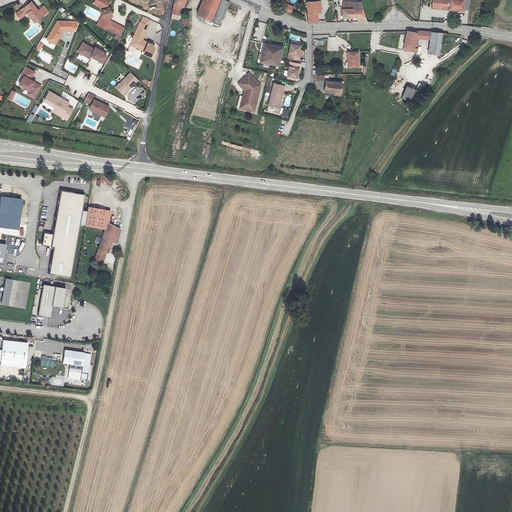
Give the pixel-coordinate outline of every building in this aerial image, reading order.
[(109,2),(102,0),(95,0),(93,7),(100,10),(103,16),(104,21),(103,24),(105,25),(103,30),(106,31),(107,30),(117,35),(120,27),(110,22),(108,19),(112,17),(109,9),(107,10),(106,8),(109,2)] [(173,15),(179,16),(181,6),(183,7),(186,0),(175,0),(174,4),(173,15)] [(203,0),(197,15),(198,15),(211,20),(220,0),(203,0)] [(220,0),(211,20),(210,23),(220,26),(230,2),(224,0),(220,0)] [(309,22),(318,22),(318,13),(321,13),(320,0),(307,0),(307,9),(309,9),(309,22)] [(357,18),(358,23),(367,22),(363,10),(360,2),(346,2),(346,0),(343,0),(343,17),(357,18)] [(464,12),(464,10),(468,10),(469,0),(433,0),(432,8),(464,12)] [(43,16),(38,10),(31,2),(21,11),(25,16),(27,13),(35,22),(43,16)] [(148,14),(157,16),(160,5),(152,3),(148,14)] [(282,10),(290,13),(293,7),(285,3),(282,10)] [(38,10),(43,16),(48,11),(44,6),(38,10)] [(179,16),(173,15),(172,18),(179,19),(179,21),(182,21),(181,25),(190,26),(191,20),(190,19),(192,12),(186,11),(184,17),(179,16)] [(210,23),(211,20),(198,15),(198,21),(204,23),(203,26),(209,27),(210,23)] [(151,20),(144,17),(142,22),(149,26),(151,20)] [(72,27),(72,22),(58,21),(47,39),(55,44),(63,31),(72,31),(72,27)] [(149,26),(142,22),(141,22),(131,45),(146,51),(145,53),(152,57),(156,48),(153,44),(149,43),(143,40),(149,26)] [(125,29),(120,27),(117,35),(121,37),(125,29)] [(290,37),(305,41),(306,35),(291,31),(290,37)] [(439,55),(442,33),(416,32),(416,33),(407,32),(404,50),(417,53),(418,49),(419,39),(431,40),(428,53),(439,55)] [(232,50),(234,42),(211,37),(209,48),(217,50),(217,46),(232,50)] [(94,50),(87,45),(82,54),(90,59),(91,56),(99,61),(104,53),(95,48),(94,50)] [(282,48),(264,45),(260,62),(279,66),(282,48)] [(301,52),(299,52),(300,46),(291,45),(289,59),(299,61),(301,52)] [(359,52),(347,52),(347,68),(359,68),(359,52)] [(206,58),(204,65),(228,71),(230,63),(206,58)] [(301,65),(290,63),(288,77),(297,78),(298,73),(300,73),(301,65)] [(35,82),(31,80),(32,78),(35,72),(26,67),(21,75),(25,76),(20,85),(31,91),(37,94),(42,86),(35,82)] [(77,75),(86,80),(88,75),(80,71),(77,75)] [(119,83),(115,87),(124,95),(128,91),(127,91),(138,79),(131,72),(120,84),(119,83)] [(249,74),(238,84),(244,90),(239,108),(253,112),(261,86),(249,74)] [(343,83),(326,81),(325,92),(334,93),(334,95),(342,96),(343,83)] [(281,101),(285,86),(274,84),(269,106),(278,108),(280,101),(281,101)] [(418,91),(408,87),(402,98),(413,103),(418,91)] [(11,101),(16,92),(12,90),(7,99),(11,101)] [(49,92),(44,101),(55,107),(53,112),(67,120),(73,110),(67,106),(66,101),(49,92)] [(96,97),(89,93),(84,101),(91,105),(89,110),(94,113),(101,116),(104,117),(109,107),(94,100),(96,97)] [(129,115),(124,126),(132,130),(137,119),(129,115)] [(61,191),(53,233),(44,232),(42,245),(53,247),(49,273),(70,277),(84,195),(61,191)] [(0,227),(19,230),(23,199),(1,197),(0,207),(0,227)] [(86,227),(105,230),(117,235),(120,228),(109,224),(111,212),(89,207),(86,227)] [(98,249),(106,252),(107,252),(111,240),(117,241),(119,236),(117,235),(105,230),(98,249)] [(106,252),(98,249),(94,258),(103,261),(106,252)] [(13,279),(6,278),(1,304),(8,305),(13,279)] [(62,308),(65,288),(43,284),(37,315),(49,317),(51,306),(62,308)] [(0,365),(24,368),(27,343),(2,340),(1,351),(0,350),(0,365)] [(91,354),(65,350),(63,363),(82,366),(81,371),(69,369),(68,378),(87,381),(91,354)]
